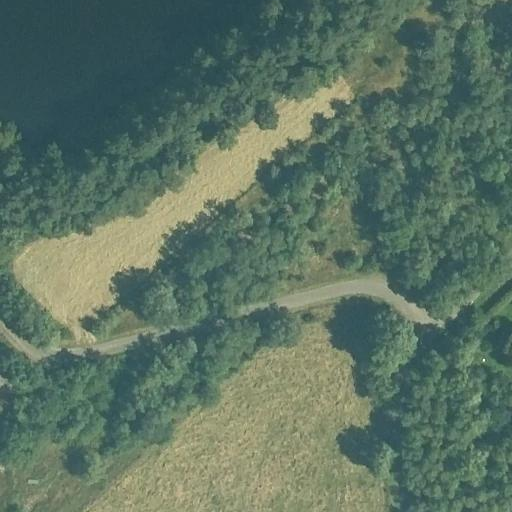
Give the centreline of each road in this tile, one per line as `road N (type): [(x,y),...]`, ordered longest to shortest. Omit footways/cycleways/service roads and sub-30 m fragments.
road 1 (unclassified): [(0,315),(36,352),(59,356),(366,284),(393,291),(427,332)]
road 2 (unclassified): [(427,332),(402,381),(402,511)]
